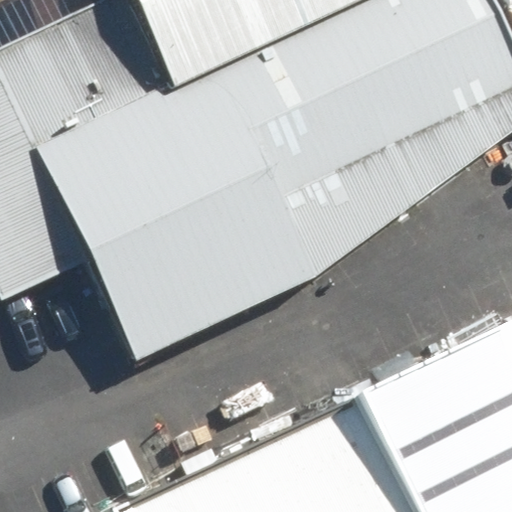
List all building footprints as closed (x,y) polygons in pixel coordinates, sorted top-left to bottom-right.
[(0,300),(74,265),(24,161),(162,95),(116,0),(99,0),(0,47),(0,300)] [(511,125),(511,64),(474,0),(357,0),(162,95),(24,161),(74,265),(124,365),(293,284),(511,125)] [(116,0),(162,95),(357,0),(116,0)] [(511,3),(493,13),(511,51),(511,3)] [(511,511),(511,321),(340,398),(397,511),(511,511)] [(397,511),(340,398),(120,508),(121,511),(397,511)]
